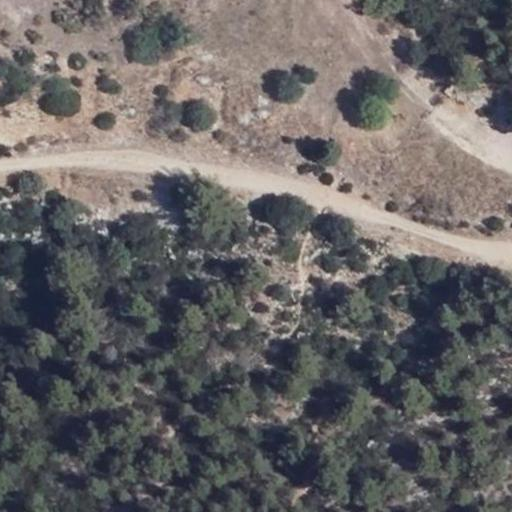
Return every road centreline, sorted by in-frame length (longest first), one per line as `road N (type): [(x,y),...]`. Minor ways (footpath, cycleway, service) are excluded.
road 1 (track): [(511,256),(123,157),(0,170)]
road 2 (track): [(511,168),(489,161),(436,118),(376,50),(359,0)]
